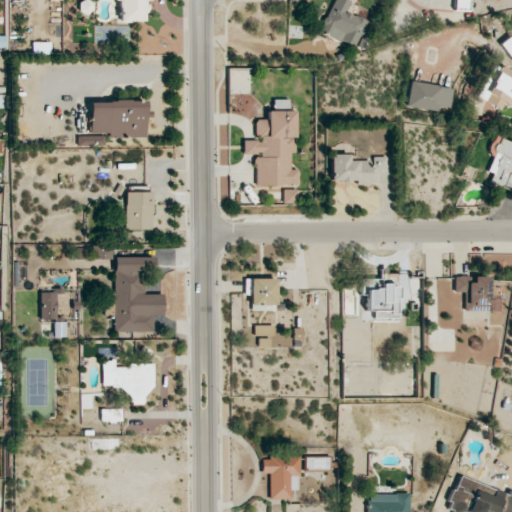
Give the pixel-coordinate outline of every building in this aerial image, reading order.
[(117,0),(118,21),(143,22),(142,0),(117,0)] [(332,0),(318,31),(354,47),(366,21),(344,11),(349,0),(348,0),(332,0)] [(451,0),(451,10),(466,11),(466,0),(451,0)] [(511,56),(511,39),(509,35),(498,43),(509,58),(511,56)] [(475,97),(499,110),(502,103),(507,106),(511,97),(511,81),(506,78),(509,71),(494,63),(475,97)] [(406,107),(437,110),(437,106),(448,108),(451,87),(408,82),(406,107)] [(145,100),(89,100),(89,133),(108,133),(108,138),(124,138),(124,137),(145,137),(145,100)] [(255,185),(297,184),(297,169),(290,169),(290,153),(294,153),(293,110),(266,111),(266,119),(254,120),(254,140),(242,140),(242,155),(254,154),(255,185)] [(487,182),(509,189),(511,181),(511,141),(495,135),(490,150),(493,151),(486,172),(490,173),(487,182)] [(85,137),(85,145),(103,144),(103,137),(85,137)] [(347,160),(348,154),(329,154),(329,182),(369,183),(369,160),(347,160)] [(384,157),(372,157),(372,170),(385,170),(384,157)] [(296,203),(296,189),(283,189),(283,203),(296,203)] [(125,230),(152,229),(151,191),(124,192),(125,230)] [(91,259),(98,258),(98,253),(108,253),(108,246),(90,246),(91,259)] [(114,257),(113,332),(153,332),(153,315),(162,315),(162,294),(143,294),(144,257),(114,257)] [(452,292),(463,293),(463,311),(487,311),(488,276),(472,276),(472,283),(464,282),(465,276),(453,276),(452,292)] [(275,278),(243,278),(244,296),(249,296),(249,305),(275,304),(275,278)] [(364,289),(364,319),(397,319),(397,285),(378,285),(378,289),(364,289)] [(56,319),(55,292),(38,292),(39,320),(56,319)] [(64,322),(53,322),(53,337),(64,337),(64,322)] [(273,325),(254,325),(255,346),(277,346),(277,338),(274,338),(273,325)] [(150,365),(114,365),(114,360),(101,360),(101,386),(121,386),(121,395),(129,395),(129,403),(150,403),(150,365)] [(100,421),(120,421),(120,409),(100,409),(100,421)] [(268,499),(289,499),(289,490),(298,489),(298,457),(261,457),(261,474),(268,474),(268,499)] [(328,457),(303,457),(303,472),(328,472),(328,457)] [(456,493),(499,509),(503,499),(494,495),(503,472),(493,468),(490,477),(477,472),(476,477),(467,473),(469,468),(466,467),(456,493)] [(407,511),(408,494),(366,493),(365,511),(407,511)]
